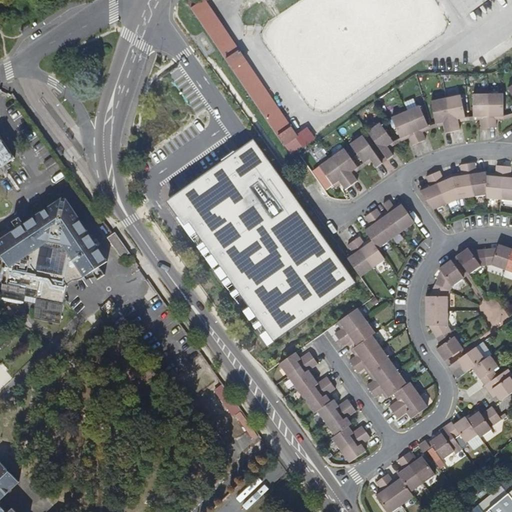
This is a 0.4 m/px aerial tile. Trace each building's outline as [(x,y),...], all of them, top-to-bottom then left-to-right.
[(185,0),(191,8),(202,0),(185,0)] [(246,61),(205,0),(202,0),(191,8),(284,146),(298,137),(280,111),(278,112),(244,63),(246,61)] [(476,11),(468,0),(455,0),(467,17),(476,11)] [(280,111),(246,61),(244,63),(278,112),(280,111)] [(489,128),(488,94),(473,94),(474,117),(481,117),(481,120),(481,128),(489,128)] [(503,116),(503,94),(488,94),(489,128),(496,128),(496,120),(496,117),(503,116)] [(465,118),(460,96),(446,99),(453,132),(460,130),(459,123),(458,119),(465,118)] [(453,132),(446,99),(431,102),(436,124),(444,123),(444,125),(446,133),(453,132)] [(416,100),(406,102),(407,109),(417,107),(416,100)] [(428,126),(420,106),(406,112),(419,143),(426,140),(422,132),(421,130),(428,126)] [(503,120),(511,113),(511,110),(503,116),(503,120)] [(419,143),(406,112),(392,118),(401,138),(408,135),(409,138),(412,146),(419,143)] [(393,142),(380,123),(368,132),(386,157),(387,160),(393,155),(389,149),(387,147),(393,142)] [(290,155),(315,138),(309,129),(298,137),(284,146),(290,155)] [(381,161),(363,136),(350,144),(364,163),(370,159),(372,161),(376,168),(382,163),(381,161)] [(13,159),(0,138),(0,167),(5,164),(13,159)] [(355,282),(296,199),(252,138),(167,199),(275,338),(355,282)] [(389,149),(398,142),(397,140),(393,142),(387,147),(389,149)] [(357,168),(344,149),(332,158),(352,185),(358,181),(353,175),(352,172),(357,168)] [(352,185),(332,158),(320,166),(333,185),(339,181),(341,183),(345,190),(352,185)] [(363,168),(372,161),(370,159),(364,163),(361,165),(363,168)] [(486,176),(486,172),(477,174),(476,171),(475,163),(468,164),(473,197),(487,195),(486,176)] [(0,173),(8,168),(5,164),(0,167),(0,173)] [(473,197),(468,164),(461,165),(462,173),(462,176),(453,178),(459,199),(473,197)] [(353,175),(363,168),(361,165),(357,168),(352,172),(353,175)] [(501,200),(504,167),(497,166),(496,173),(496,177),(486,176),(487,195),(487,198),(501,200)] [(511,200),(511,178),(511,175),(511,167),(504,167),(501,200),(511,200)] [(459,199),(453,178),(444,181),(443,178),(440,171),(433,174),(446,204),(459,199)] [(446,204),(433,174),(427,177),(429,184),(431,187),(420,191),(433,210),(446,204)] [(112,266),(67,196),(0,239),(0,249),(8,262),(0,293),(0,299),(24,306),(27,296),(38,299),(32,320),(60,327),(73,291),(72,288),(76,285),(81,285),(84,284),(88,282),(112,266)] [(415,223),(402,205),(396,209),(394,207),(389,200),(383,204),(388,211),(389,213),(402,231),(415,223)] [(451,213),(458,211),(455,202),(449,204),(451,213)] [(402,231),(389,213),(383,218),(382,215),(377,209),(371,213),(390,240),(402,231)] [(390,240),(371,213),(365,217),(370,224),(372,226),(365,231),(371,239),(372,241),(378,249),(390,240)] [(127,249),(117,231),(112,233),(109,235),(119,253),(125,250),(127,249)] [(378,249),(372,241),(366,246),(364,243),(360,237),(354,241),(373,268),(385,259),(378,249)] [(373,268),(354,241),(348,245),(352,252),(354,254),(348,259),(360,277),(373,268)] [(506,270),(511,251),(511,249),(503,246),(499,245),(498,248),(485,250),(486,265),(491,265),(506,270)] [(486,265),(485,250),(470,251),(468,248),(464,251),(456,257),(458,259),(467,272),(469,274),(481,266),(486,265)] [(453,263),(452,260),(444,266),(439,269),(442,272),(436,285),(450,291),(452,286),(464,278),(462,275),(453,263)] [(448,311),(448,296),(450,291),(436,285),(430,297),(426,297),(426,299),(426,311),(448,311)] [(339,340),(366,321),(358,308),(339,321),(344,328),(342,330),(335,334),(339,340)] [(448,325),(448,311),(426,311),(426,322),(426,325),(429,326),(437,338),(451,331),(448,325)] [(372,335),(375,333),(366,321),(339,340),(343,346),(350,341),(352,339),(357,346),(372,335)] [(379,330),(385,340),(398,332),(392,322),(379,330)] [(461,350),(463,349),(455,338),(451,331),(437,338),(441,346),(437,349),(442,357),(445,361),(448,360),(461,350)] [(354,367),(381,347),(372,335),(357,346),(354,348),(358,355),(356,356),(350,361),(354,367)] [(384,349),(389,357),(395,353),(390,344),(384,349)] [(389,360),(381,347),(354,367),(358,373),(364,368),(367,366),(371,373),(389,360)] [(473,368),(485,359),(476,347),(467,354),(464,355),(451,365),(449,366),(452,370),(453,372),(460,367),(462,366),(467,372),(473,368)] [(288,376),(314,358),(310,352),(300,359),(296,352),(280,364),(288,376)] [(494,371),(499,367),(490,356),(485,359),(473,368),(479,377),(485,386),(498,377),(494,371)] [(313,377),(309,371),(318,364),(314,358),(288,376),(297,388),(313,377)] [(371,391),(398,372),(389,360),(371,373),(376,379),(374,381),(367,386),(371,391)] [(458,379),(465,374),(460,367),(453,372),(458,379)] [(511,392),(511,379),(510,378),(511,376),(511,374),(508,369),(498,377),(485,386),(490,392),(493,390),(497,395),(501,401),(511,392)] [(394,394),(407,384),(398,372),(371,391),(375,397),(382,393),(384,391),(389,397),(394,394)] [(306,401),(331,383),(327,377),(318,384),(313,377),(297,388),(306,401)] [(419,394),(410,382),(407,384),(394,394),(398,400),(389,407),(393,413),(419,394)] [(331,402),(326,395),(336,389),(331,383),(306,401),(315,413),(318,411),(331,402)] [(412,419),(428,407),(419,394),(393,413),(398,419),(407,412),(412,419)] [(326,423),(352,405),(348,399),(338,406),(334,400),(331,402),(318,411),(326,423)] [(348,426),(351,424),(347,418),(356,411),(352,405),(326,423),(335,436),(348,426)] [(490,428),(502,420),(500,417),(492,407),(481,414),(479,412),(477,414),(468,420),(478,435),(480,438),(492,429),(490,428)] [(251,440),(256,436),(242,411),(236,415),(251,440)] [(468,420),(465,417),(458,422),(454,425),(452,422),(446,426),(455,439),(460,436),(465,444),(478,435),(468,420)] [(341,450),(366,432),(362,426),(353,433),(348,426),(335,436),(332,438),(341,450)] [(455,439),(446,426),(444,427),(439,431),(441,434),(430,442),(433,446),(443,460),(454,452),(456,454),(462,449),(455,439)] [(366,451),(361,445),(371,438),(366,432),(341,450),(350,463),(366,451)] [(431,447),(426,440),(418,446),(423,453),(431,447)] [(435,475),(422,456),(416,461),(415,459),(409,452),(404,456),(423,483),(435,475)] [(423,483),(404,456),(398,460),(397,460),(402,468),(404,470),(398,474),(400,476),(401,478),(411,492),(423,483)] [(4,499),(23,482),(3,460),(0,462),(0,511),(9,511),(4,506),(4,499)] [(411,492),(401,478),(394,483),(393,481),(388,474),(382,478),(401,505),(414,496),(411,492)] [(392,511),(401,505),(382,478),(376,483),(381,489),(383,491),(376,496),(387,511),(392,511)] [(511,511),(511,497),(509,494),(486,511),(511,511)]
